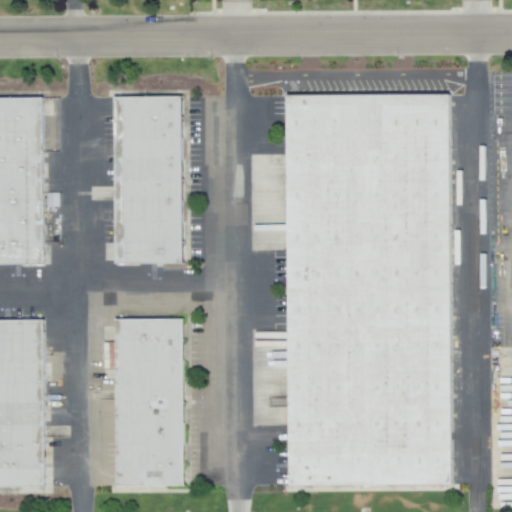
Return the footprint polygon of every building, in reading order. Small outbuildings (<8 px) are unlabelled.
[(283,91),(442,89),(446,484),(283,486),(283,91)] [(189,268),(121,268),(120,102),(188,101),(189,268)] [(46,269),(0,269),(0,102),(45,102),(46,269)] [(46,206),(58,206),(57,193),(46,193),(46,206)] [(191,493),(123,493),(123,327),(190,326),(191,493)] [(48,494),(0,494),(0,328),(47,328),(48,494)]
